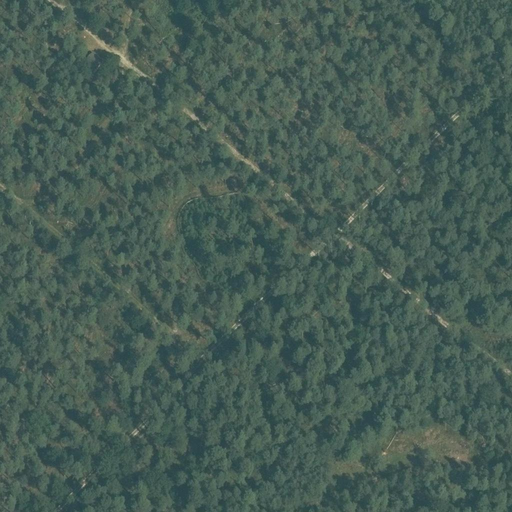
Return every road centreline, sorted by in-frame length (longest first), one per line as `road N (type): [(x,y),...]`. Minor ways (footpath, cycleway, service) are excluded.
road 1 (track): [(67,511),(339,242)]
road 2 (track): [(339,242),(49,0)]
road 3 (track): [(209,368),(0,191)]
road 4 (track): [(339,242),(511,75)]
road 5 (track): [(20,208),(60,188),(76,168),(103,116),(118,58)]
road 6 (track): [(360,0),(483,103)]
